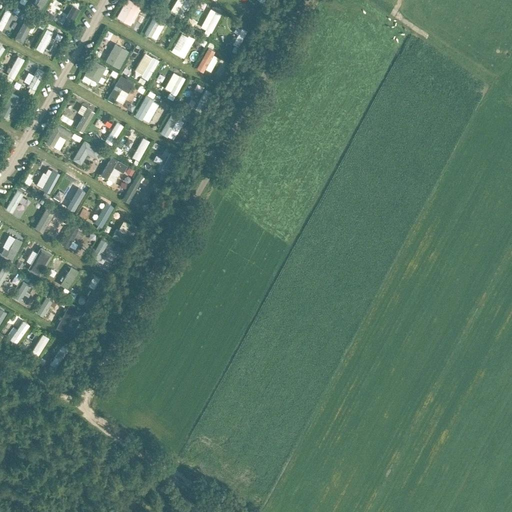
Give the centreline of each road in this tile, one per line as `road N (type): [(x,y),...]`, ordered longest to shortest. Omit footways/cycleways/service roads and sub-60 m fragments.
road 1 (unclassified): [(79,405),(307,0)]
road 2 (track): [(79,405),(227,511)]
